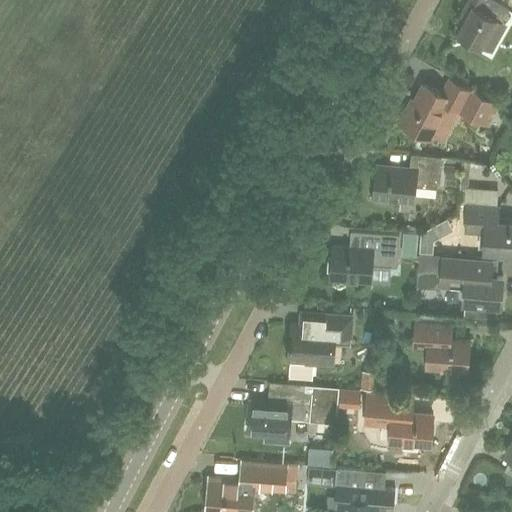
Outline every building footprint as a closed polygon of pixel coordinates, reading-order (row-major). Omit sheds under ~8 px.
[(466,17),(458,32),(480,45),(486,34),(496,40),(506,23),(499,19),(505,8),(490,0),(468,0),(460,14),(466,17)] [(482,123),(494,102),(450,78),(442,94),(423,84),(411,107),(408,105),(399,121),(430,137),(448,105),(482,123)] [(412,201),(414,186),(436,189),(439,156),(409,153),(407,169),(375,166),(371,196),(412,201)] [(498,188),(468,186),(470,159),(462,159),(458,202),(467,203),(497,205),(498,188)] [(457,165),(446,164),(445,177),(456,178),(457,165)] [(467,203),(465,233),(483,235),(482,251),(493,252),(511,253),(511,222),(498,222),(499,205),(497,205),(467,203)] [(419,252),(433,253),(433,239),(453,229),(447,218),(421,232),(419,252)] [(417,232),(402,231),(401,253),(416,254),(417,232)] [(369,281),(370,265),(397,267),(399,236),(349,233),(348,248),(331,247),(329,278),(369,281)] [(419,252),(416,286),(439,287),(463,289),(462,302),(464,302),(468,302),(486,304),(500,305),(501,289),(502,277),(496,276),(491,276),(493,258),(433,253),(419,252)] [(351,315),(319,313),(301,311),(300,324),(290,323),(287,360),(289,360),(313,362),(332,363),(333,344),(349,345),(351,315)] [(417,313),(417,323),(442,325),(443,314),(417,313)] [(415,322),(414,341),(428,343),(426,367),(465,371),(467,341),(451,339),(452,325),(442,325),(417,323),(415,322)] [(313,362),(289,360),(288,374),(312,376),(313,362)] [(361,388),(373,390),(374,370),(362,369),(361,388)] [(250,400),(247,433),(263,434),(262,442),(283,444),(286,444),(288,420),(302,421),(302,418),(336,421),(337,407),(339,387),(288,383),(269,382),(267,402),(250,400)] [(337,407),(359,409),(361,388),(339,387),(337,407)] [(413,412),(414,398),(368,393),(365,423),(391,426),(390,441),(430,444),(431,424),(432,414),(413,412)] [(333,466),(334,447),(308,445),(306,464),(333,466)] [(209,478),(205,511),(250,511),(253,487),(294,490),(297,463),(282,462),(241,459),(239,480),(209,478)] [(305,483),(335,485),(336,467),(333,466),(306,464),(305,483)] [(395,490),(384,489),(386,471),(336,467),(335,485),(333,509),(330,509),(329,511),(381,511),(382,505),(393,506),(394,495),(395,490)]
